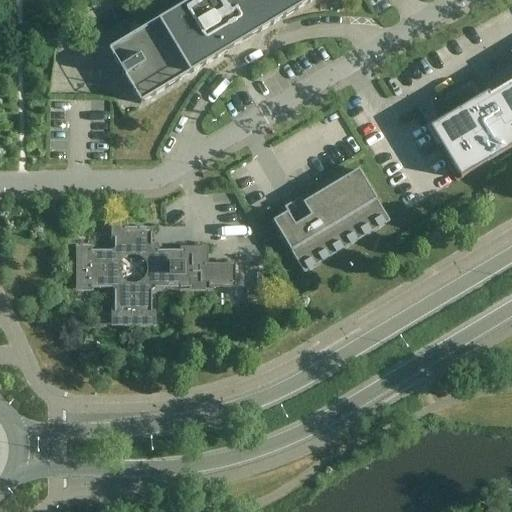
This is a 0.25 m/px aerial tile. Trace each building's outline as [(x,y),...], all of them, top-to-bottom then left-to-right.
[(315,0),(194,0),(108,51),(140,105),(315,0)] [(430,129),(460,181),(511,149),(511,84),(489,98),(487,94),(438,124),(430,129)] [(303,275),(389,223),(358,171),(349,177),(287,214),(272,223),(303,275)] [(114,229),(114,249),(111,252),(79,252),(79,264),(79,289),(111,289),(114,292),(114,324),(151,324),(152,292),(154,289),(201,289),(201,273),(192,273),(192,252),(157,252),(152,246),(152,229),(114,229)] [(257,273),(257,284),(269,284),(268,273),(257,273)]
